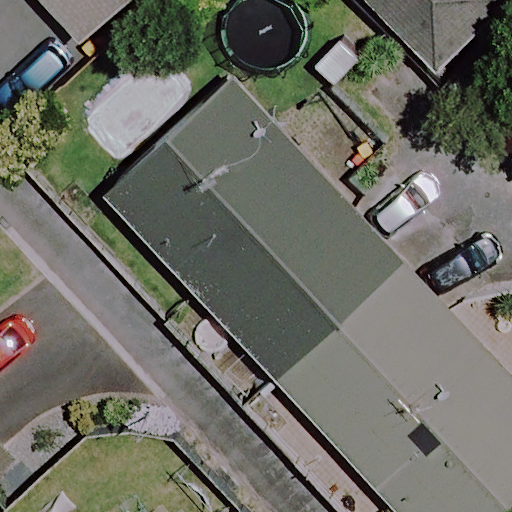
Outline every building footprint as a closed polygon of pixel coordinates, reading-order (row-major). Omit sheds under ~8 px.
[(120,0),(31,0),(73,44),(120,0)] [(381,0),(440,62),(505,0),(381,0)] [(282,371),(405,254),(241,79),(117,196),(282,371)] [(511,367),(405,254),(282,371),(414,511),(496,511),(511,498),(511,367)] [(0,322),(0,471),(112,371),(38,288),(0,322)]
